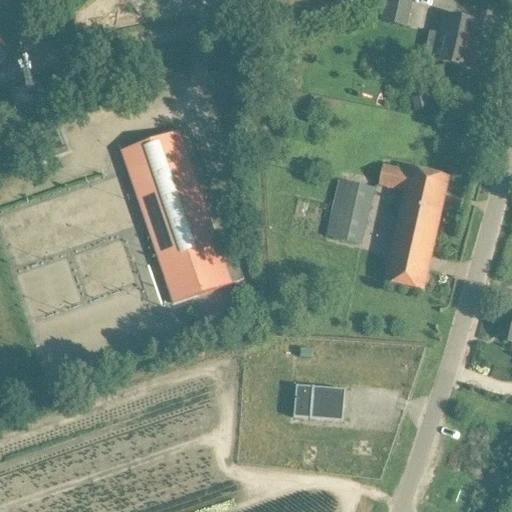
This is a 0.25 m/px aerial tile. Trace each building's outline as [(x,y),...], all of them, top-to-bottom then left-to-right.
[(389,0),(386,14),(384,23),(404,27),(410,0),(389,0)] [(448,37),(442,63),(472,70),(476,49),(474,48),(480,24),(440,15),(435,35),(448,37)] [(413,99),(416,111),(431,107),(427,95),(413,99)] [(60,131),(32,141),(41,164),(68,153),(60,131)] [(180,133),(122,153),(174,305),(229,286),(233,285),(245,281),(235,253),(223,257),(180,133)] [(385,284),(424,293),(449,179),(411,170),(410,174),(383,168),(379,186),(406,192),(385,284)] [(326,238),(362,246),(374,189),(338,181),(326,238)] [(182,333),(188,351),(217,341),(211,323),(182,333)] [(312,359),(313,351),(301,351),(300,359),(312,359)] [(313,389),(297,388),(294,420),(310,421),(312,421),(343,423),(345,392),(315,389),(313,389)]
